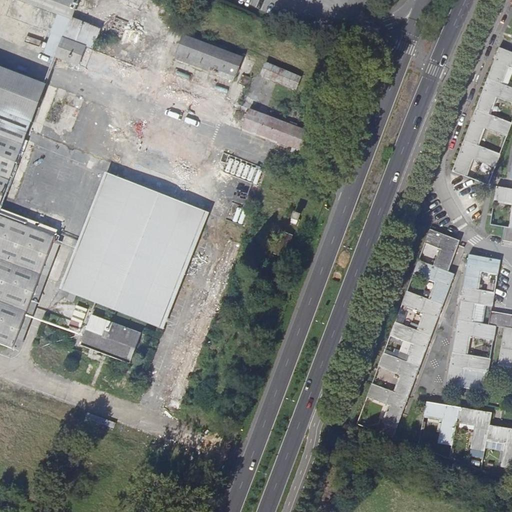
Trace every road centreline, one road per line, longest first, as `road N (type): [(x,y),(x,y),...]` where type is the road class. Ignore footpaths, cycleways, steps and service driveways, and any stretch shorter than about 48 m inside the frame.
road 1 (primary): [(267,511),(465,0)]
road 2 (primary): [(424,0),(230,511)]
road 3 (residential): [(510,0),(438,156),(436,186),(473,240),(511,255)]
